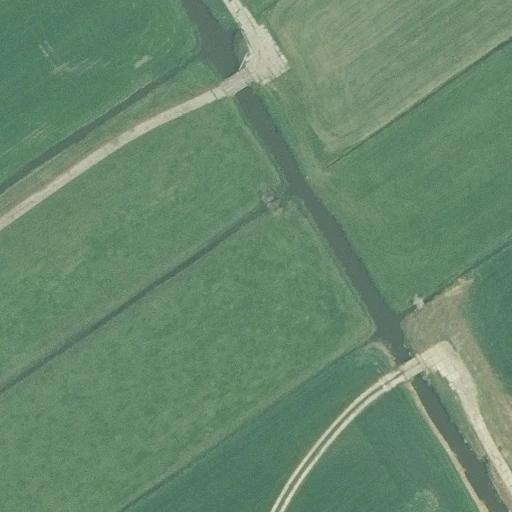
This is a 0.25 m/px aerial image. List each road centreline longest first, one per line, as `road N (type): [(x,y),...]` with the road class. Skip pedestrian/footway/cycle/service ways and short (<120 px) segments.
road 1 (track): [(0,226),(129,136),(257,76),(269,60)]
road 2 (track): [(269,60),(304,110),(308,159),(326,190),(414,296)]
road 3 (track): [(278,511),(343,416),(439,358)]
road 4 (track): [(439,358),(511,488)]
